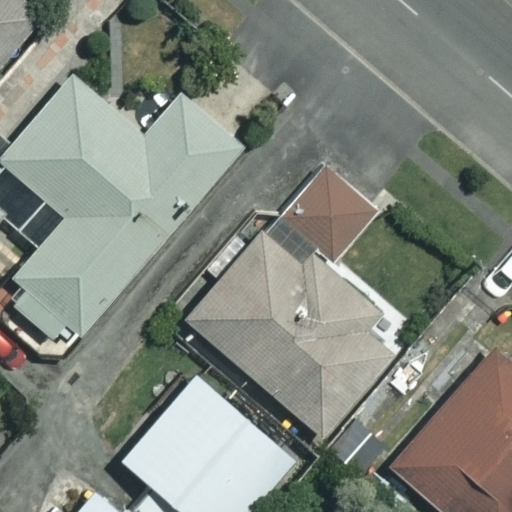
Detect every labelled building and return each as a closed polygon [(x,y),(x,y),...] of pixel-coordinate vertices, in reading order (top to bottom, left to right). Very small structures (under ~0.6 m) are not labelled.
[(0,0),(0,52),(36,12),(21,0),(0,0)] [(0,214),(31,241),(9,267),(25,281),(10,298),(62,343),(237,138),(174,84),(137,128),(64,66),(0,140),(0,214)] [(367,307),(263,215),(179,310),(315,429),(387,347),(356,320),(367,307)] [(511,511),(511,363),(490,345),(388,466),(442,511),(511,511)] [(236,511),(288,451),(189,367),(116,452),(185,511),(236,511)] [(123,511),(119,511),(88,485),(65,511),(164,511),(141,492),(123,511)]
